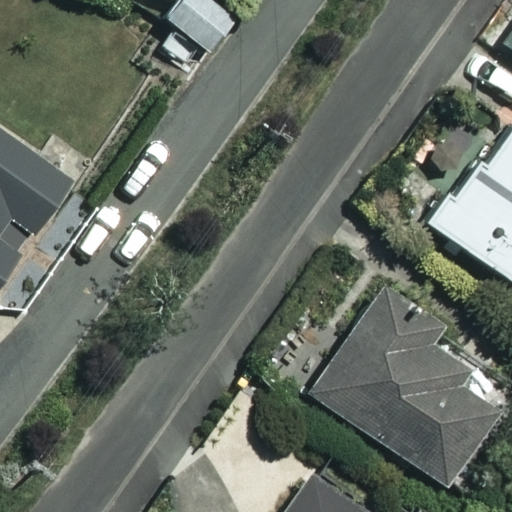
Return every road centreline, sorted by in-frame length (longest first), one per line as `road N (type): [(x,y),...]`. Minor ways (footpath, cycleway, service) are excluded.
road 1 (residential): [(434,0),(66,511)]
road 2 (residential): [(0,406),(291,0)]
